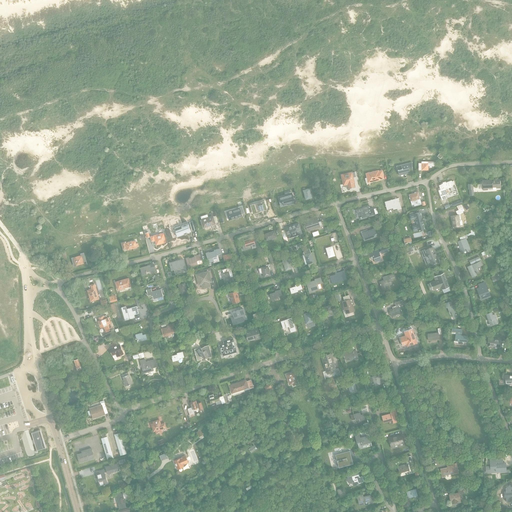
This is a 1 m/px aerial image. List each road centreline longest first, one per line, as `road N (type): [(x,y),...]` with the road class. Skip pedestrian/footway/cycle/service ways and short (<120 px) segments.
road 1 (residential): [(122,414),(59,281),(158,256)]
road 2 (residential): [(480,358),(426,179)]
